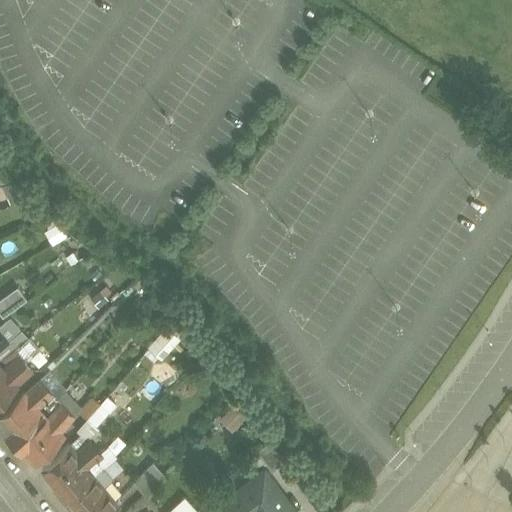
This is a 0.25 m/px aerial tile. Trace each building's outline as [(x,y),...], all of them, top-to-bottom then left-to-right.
[(58,243),(70,236),(64,225),(52,232),(58,243)] [(13,296),(0,305),(0,312),(2,316),(19,304),(13,296)] [(180,341),(166,329),(149,348),(163,360),(180,341)] [(20,356),(5,369),(17,383),(32,370),(20,356)] [(0,363),(0,401),(19,385),(17,383),(5,369),(0,363)] [(41,380),(26,393),(38,407),(54,394),(41,380)] [(24,392),(0,412),(0,425),(5,431),(4,431),(13,441),(44,414),(38,407),(26,393),(24,392)] [(93,399),(80,413),(94,426),(107,411),(93,399)] [(63,404),(48,418),(60,432),(75,419),(73,416),(63,404)] [(247,416),(235,406),(222,422),(233,432),(247,416)] [(44,414),(13,441),(21,451),(22,450),(32,461),(31,461),(33,463),(61,438),(62,434),(60,432),(48,418),(44,414)] [(90,441),(77,452),(88,467),(102,455),(90,441)] [(285,463),(271,447),(268,441),(258,452),(270,472),(285,463)] [(70,444),(42,466),(56,484),(53,487),(64,500),(95,475),(88,467),(77,452),(70,444)] [(154,463),(134,483),(144,493),(164,473),(154,463)] [(293,511),(264,473),(219,506),(223,511),(293,511)] [(111,511),(120,505),(95,475),(64,500),(73,511),(74,511),(77,510),(79,511),(111,511)]
